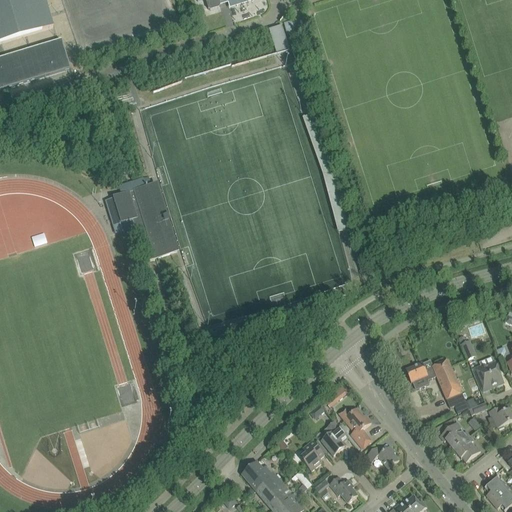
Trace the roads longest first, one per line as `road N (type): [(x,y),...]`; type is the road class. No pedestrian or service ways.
road 1 (tertiary): [(173,511),(330,357)]
road 2 (tertiary): [(351,338),(424,296),(511,271)]
